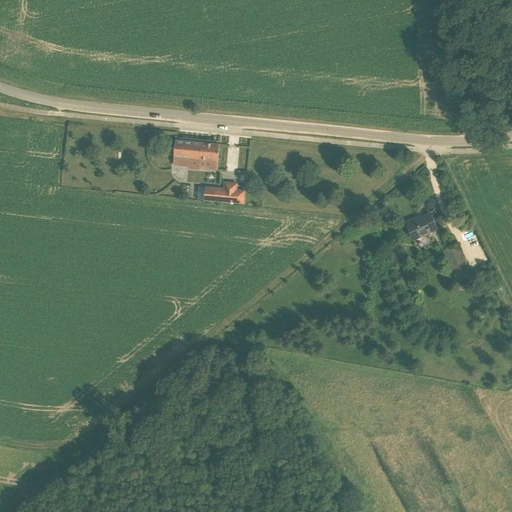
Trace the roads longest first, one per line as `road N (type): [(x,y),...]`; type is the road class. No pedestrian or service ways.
road 1 (track): [(428,140),(414,166),(87,437),(33,446),(0,439)]
road 2 (tertiary): [(0,85),(120,111),(442,141),(511,137)]
road 3 (track): [(460,0),(471,139)]
